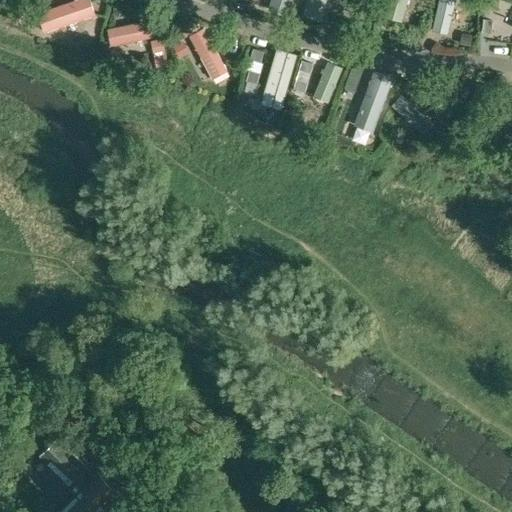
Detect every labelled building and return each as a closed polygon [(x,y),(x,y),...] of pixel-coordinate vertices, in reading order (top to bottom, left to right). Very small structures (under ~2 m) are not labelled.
[(51,28),(101,11),(97,0),(71,0),(45,9),(51,28)] [(291,0),(269,0),(266,10),(286,16),(291,0)] [(325,0),(306,0),(301,16),(319,22),(325,0)] [(406,0),(387,0),(383,16),(400,22),(406,0)] [(454,0),(438,0),(432,29),(448,33),(454,0)] [(506,3),(490,1),(484,43),(500,45),(506,3)] [(152,37),(148,20),(106,29),(109,46),(152,37)] [(211,22),(195,30),(218,73),(234,65),(211,22)] [(168,35),(155,39),(164,63),(177,58),(168,35)] [(342,67),(329,61),(314,96),(328,102),(342,67)] [(362,123),(384,127),(397,71),(374,66),(362,123)] [(493,86),(476,81),(464,123),(481,128),(493,86)] [(433,123),(403,96),(393,106),(423,133),(433,123)] [(99,511),(120,491),(102,473),(112,463),(88,440),(76,453),(58,436),(41,454),(78,491),(57,511),(99,511)] [(200,462),(206,461),(208,454),(203,450),(193,450),(191,458),(200,462)] [(123,466),(146,471),(149,460),(125,455),(123,466)] [(189,496),(179,498),(178,506),(188,508),(194,506),(194,499),(189,496)]
